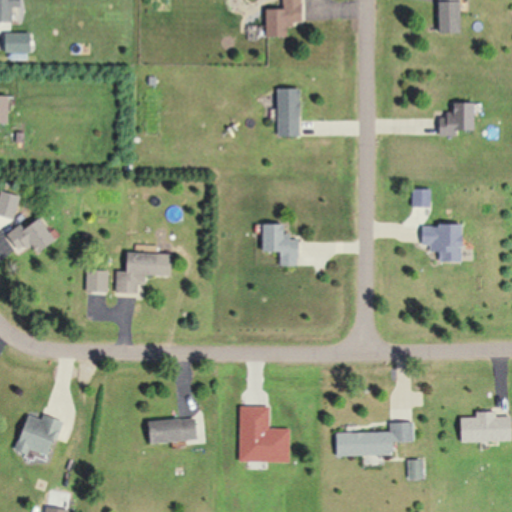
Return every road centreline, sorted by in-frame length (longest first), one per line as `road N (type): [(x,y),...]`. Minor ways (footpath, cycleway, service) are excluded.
road 1 (residential): [(17,337),(66,352),(206,357),(511,349)]
road 2 (residential): [(362,355),(363,0)]
